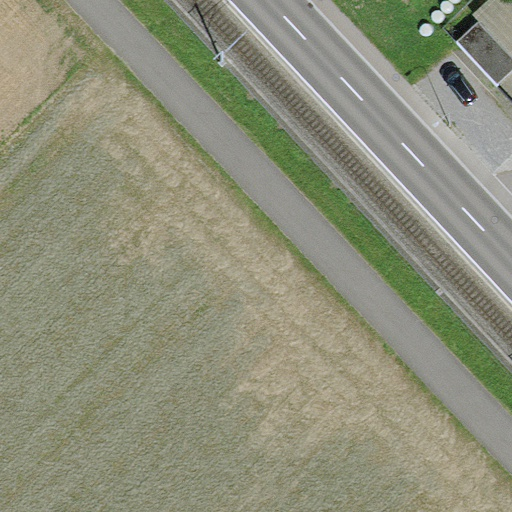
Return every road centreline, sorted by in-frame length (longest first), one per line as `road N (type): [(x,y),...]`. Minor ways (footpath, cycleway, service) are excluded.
road 1 (unclassified): [(511,463),(78,0)]
road 2 (primary): [(269,0),(511,259)]
